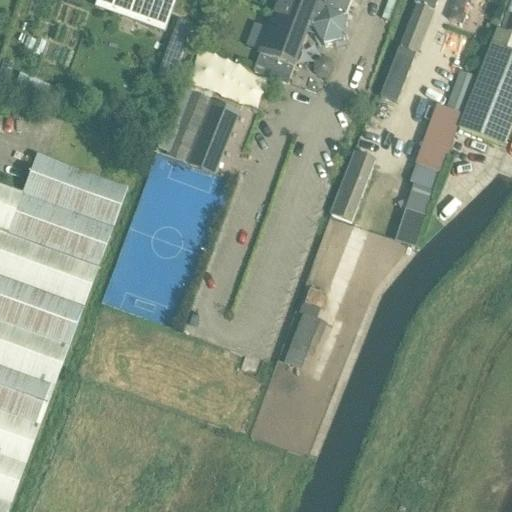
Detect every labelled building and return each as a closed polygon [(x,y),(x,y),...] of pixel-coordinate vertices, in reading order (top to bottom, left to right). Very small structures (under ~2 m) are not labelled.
[(114,0),(113,4),(157,19),(157,18),(169,22),(173,11),(176,0),(114,0)] [(325,0),(324,2),(318,0),(281,0),(260,58),(294,70),(310,27),(313,28),(324,47),(346,42),(347,20),(353,3),(364,7),(366,0),(325,0)] [(417,0),(415,7),(418,8),(383,98),(395,103),(413,56),(418,58),(439,0),(417,0)] [(457,0),(449,22),(462,27),(472,0),(457,0)] [(511,6),(509,16),(503,32),(511,35),(511,6)] [(511,42),(496,37),(460,137),(506,154),(511,138),(511,42)] [(446,112),(438,109),(410,185),(434,194),(440,177),(441,178),(478,78),(461,72),(446,112)] [(213,94),(185,83),(159,152),(170,156),(179,131),(197,138),(213,94)] [(355,154),(330,218),(352,227),(377,163),(355,154)] [(0,511),(6,511),(125,191),(35,158),(19,198),(0,191),(0,511)] [(0,173),(23,182),(27,171),(4,162),(0,173)] [(406,214),(396,244),(414,250),(424,221),(415,218),(406,214)] [(304,319),(291,351),(285,367),(308,376),(326,328),(304,319)]
